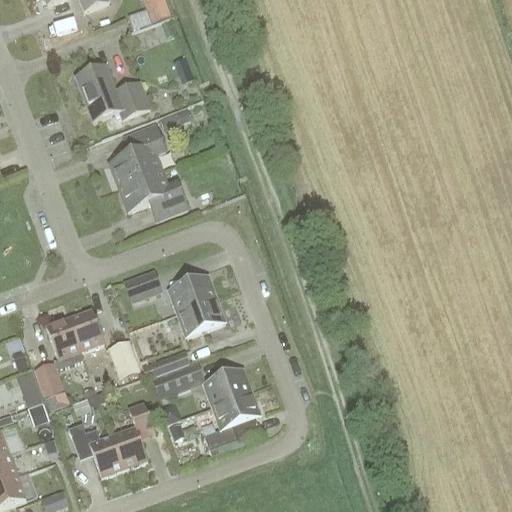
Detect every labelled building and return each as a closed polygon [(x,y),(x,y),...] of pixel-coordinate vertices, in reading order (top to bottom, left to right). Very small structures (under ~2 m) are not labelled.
[(43,0),(47,9),(71,0),(77,0),(85,17),(108,7),(105,0),(43,0)] [(145,14),(150,27),(166,21),(171,19),(163,0),(147,0),(141,3),(143,8),(145,14)] [(185,62),(173,67),(181,88),(194,84),(185,62)] [(122,124),(150,113),(140,87),(115,96),(105,71),(75,82),(93,127),(119,117),(122,124)] [(190,124),(185,112),(158,123),(163,135),(190,124)] [(118,193),(161,176),(155,161),(166,157),(156,131),(124,143),(131,160),(109,169),(118,193)] [(161,176),(118,193),(128,217),(149,209),(156,225),(188,213),(178,187),(167,191),(161,176)] [(160,295),(153,276),(124,287),(131,306),(160,295)] [(177,320),(217,304),(208,281),(168,296),(177,320)] [(217,304),(177,320),(185,343),(225,328),(217,304)] [(69,325),(81,358),(104,349),(92,316),(69,325)] [(58,366),(81,358),(69,325),(46,333),(58,366)] [(128,345),(106,353),(118,384),(140,376),(128,345)] [(188,368),(183,355),(140,371),(145,383),(188,368)] [(30,400),(40,396),(44,404),(63,397),(52,366),(32,374),(35,382),(25,386),(30,400)] [(204,387),(196,367),(151,384),(158,404),(204,387)] [(203,390),(212,413),(252,398),(243,375),(203,390)] [(44,404),(48,416),(68,408),(63,397),(44,404)] [(252,398),(212,413),(220,435),(204,441),(211,462),(245,450),(243,443),(237,445),(232,432),(260,421),(252,398)] [(112,442),(124,475),(147,467),(137,439),(153,433),(144,409),(128,415),(135,434),(112,442)] [(124,475),(112,442),(100,446),(96,435),(85,439),(82,429),(68,434),(78,461),(91,456),(101,483),(124,475)] [(0,462),(9,459),(0,437),(0,436),(0,462)] [(0,488),(17,482),(9,459),(0,462),(0,488)] [(17,482),(0,488),(0,511),(5,511),(26,505),(17,482)] [(53,511),(63,511),(75,509),(71,493),(50,500),(53,511)]
